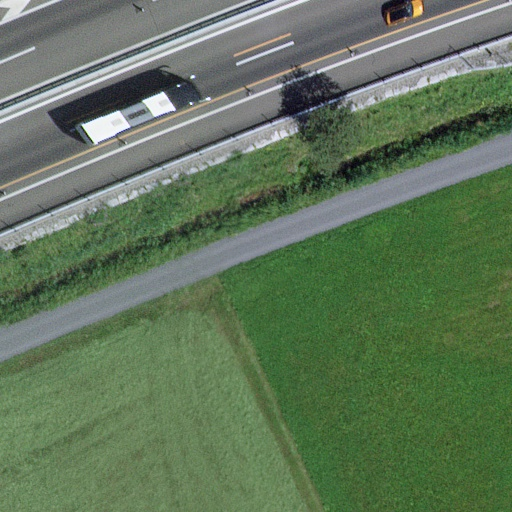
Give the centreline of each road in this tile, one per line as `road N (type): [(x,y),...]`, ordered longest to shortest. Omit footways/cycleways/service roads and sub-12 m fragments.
road 1 (track): [(0,349),(511,145)]
road 2 (motorway): [(0,162),(413,0)]
road 3 (motorway): [(157,0),(0,63)]
